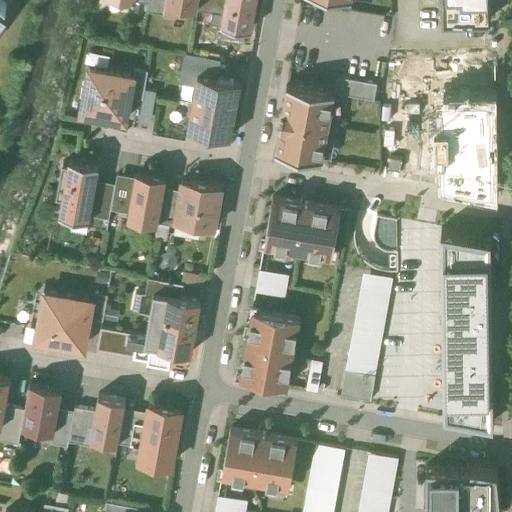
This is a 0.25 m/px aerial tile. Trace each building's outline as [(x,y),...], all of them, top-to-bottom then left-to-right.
[(256,0),(225,0),(221,23),(251,29),(256,0)] [(487,15),(486,0),(443,0),(444,17),(487,15)] [(139,76),(90,66),(80,115),(129,125),(139,76)] [(197,72),(192,99),(236,108),(241,80),(197,72)] [(344,95),(287,84),(273,152),(331,163),(344,95)] [(146,87),(143,120),(152,121),(154,87),(146,87)] [(236,108),(192,99),(187,127),(231,135),(236,108)] [(102,170),(67,163),(56,218),(90,226),(102,170)] [(165,180),(134,174),(124,223),(155,229),(165,180)] [(218,189),(183,183),(177,221),(211,227),(218,189)] [(337,212),(277,201),(269,248),(329,258),(337,212)] [(493,421),(491,234),(442,226),(443,411),(493,421)] [(256,287),(287,294),(292,271),(261,264),(256,287)] [(392,276),(362,271),(341,392),(371,396),(392,276)] [(161,326),(195,331),(201,298),(167,292),(161,326)] [(91,304),(42,295),(35,335),(84,344),(91,304)] [(299,316),(252,307),(240,374),(287,383),(299,316)] [(191,352),(195,331),(161,326),(157,346),(191,352)] [(320,387),(323,358),(312,356),(308,386),(320,387)] [(8,383),(0,381),(0,429),(2,430),(8,383)] [(59,392),(28,387),(22,430),(52,435),(59,392)] [(124,403),(97,399),(91,440),(118,444),(124,403)] [(178,413),(146,408),(138,462),(169,467),(178,413)] [(230,424),(221,472),(288,485),(297,437),(230,424)] [(332,511),(344,447),(315,442),(302,511),(332,511)] [(388,511),(398,456),(368,451),(357,511),(388,511)] [(476,463),(426,463),(425,511),(459,511),(501,511),(497,468),(476,463)] [(215,511),(247,511),(250,497),(219,492),(215,511)] [(52,511),(53,511),(1,502),(0,506),(0,511),(52,511)]
